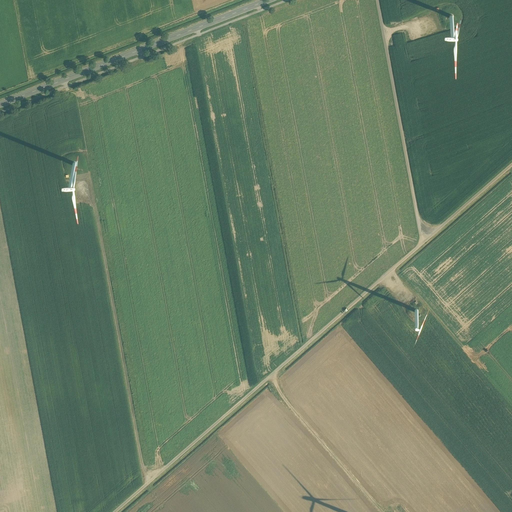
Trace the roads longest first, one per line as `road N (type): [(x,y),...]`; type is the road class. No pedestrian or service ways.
road 1 (track): [(422,242),(114,511)]
road 2 (secondary): [(267,0),(0,103)]
road 3 (track): [(377,0),(422,242)]
road 4 (track): [(272,374),(384,511)]
